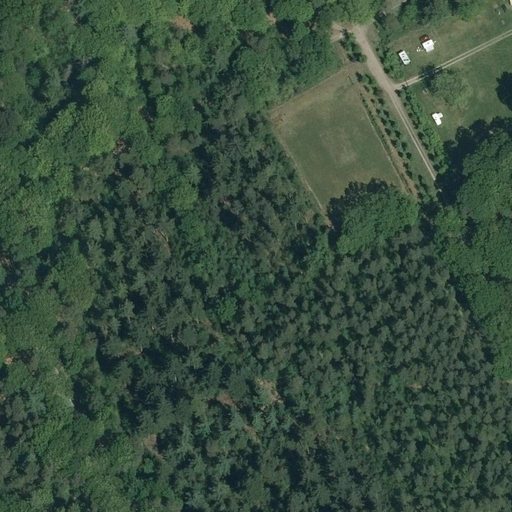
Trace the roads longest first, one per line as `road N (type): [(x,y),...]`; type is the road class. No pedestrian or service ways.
road 1 (track): [(0,202),(353,29)]
road 2 (tertiary): [(108,511),(0,310)]
road 3 (track): [(443,207),(511,337)]
road 4 (track): [(387,92),(511,32)]
road 5 (track): [(387,92),(443,207)]
